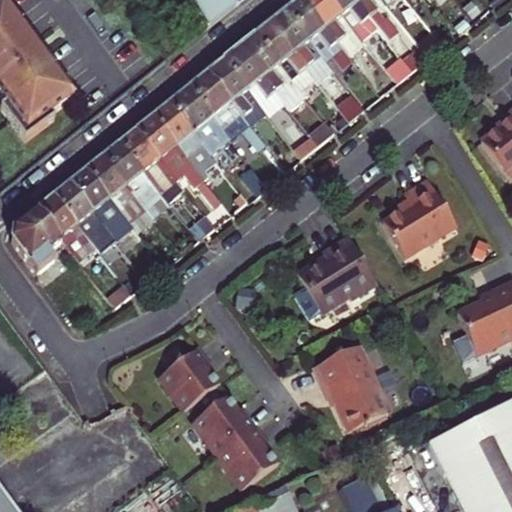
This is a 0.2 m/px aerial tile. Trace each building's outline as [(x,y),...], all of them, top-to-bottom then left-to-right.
[(208,30),(239,6),(235,0),(202,0),(194,6),(208,30)] [(358,41),(353,35),(326,0),(304,0),(303,1),(337,47),(347,60),(363,47),(358,41)] [(326,0),(353,35),(369,22),(351,0),(326,0)] [(380,14),(385,10),(377,0),(351,0),(369,22),(374,28),(387,45),(399,36),(393,28),(392,29),(380,14)] [(377,0),(385,10),(396,0),(377,0)] [(347,60),(337,47),(303,1),(286,15),(321,60),(333,76),(336,79),(343,74),(354,88),(362,97),(371,90),(347,60)] [(0,99),(6,107),(0,111),(24,144),(54,122),(50,117),(75,100),(45,59),(37,58),(34,53),(31,50),(32,42),(3,2),(0,3),(0,99)] [(393,28),(397,25),(385,10),(380,14),(392,29),(393,28)] [(333,76),(321,60),(286,15),(272,26),(306,72),(315,84),(318,88),(333,76)] [(374,28),(369,22),(353,35),(358,41),(374,28)] [(460,38),(468,32),(461,23),(452,30),(460,38)] [(291,85),(306,72),(272,26),(255,39),(291,85)] [(166,62),(178,54),(162,28),(150,35),(166,62)] [(449,34),(438,43),(444,51),(455,42),(449,34)] [(438,43),(433,37),(417,49),(420,52),(429,63),(444,51),(438,43)] [(297,93),(291,85),(255,39),(241,51),(275,96),(281,105),(297,93)] [(281,105),(275,96),(241,51),(224,64),(259,109),(266,118),(267,120),(283,108),(281,105)] [(425,66),(429,63),(420,52),(415,55),(425,66)] [(412,76),(403,65),(395,55),(379,67),(397,89),(412,76)] [(412,76),(425,66),(415,55),(403,65),(412,76)] [(266,118),(259,109),(224,64),(209,77),(243,121),(251,131),(266,118)] [(300,96),(315,84),(306,72),(291,85),(297,93),(300,96)] [(347,94),(354,88),(343,74),(336,79),(347,94)] [(251,131),(243,121),(209,77),(189,92),(224,137),(230,144),(241,135),(258,157),(266,150),(251,131)] [(339,114),(349,106),(332,83),(321,91),(339,114)] [(371,109),(381,101),(371,90),(362,97),(371,109)] [(230,144),(224,137),(189,92),(169,108),(205,152),(210,160),(230,144)] [(210,160),(205,152),(169,108),(153,121),(188,166),(199,178),(215,165),(210,160)] [(511,112),(506,117),(510,122),(497,131),(481,144),(511,183),(511,112)] [(497,131),(510,122),(506,117),(493,127),(497,131)] [(341,133),(349,126),(343,120),(335,125),(341,133)] [(136,135),(176,185),(184,180),(194,192),(197,190),(207,202),(214,197),(199,178),(188,166),(153,121),(136,135)] [(318,152),(334,138),(324,126),(308,139),(318,152)] [(161,199),(176,185),(136,135),(120,147),(161,199)] [(168,208),(161,199),(120,147),(103,161),(153,223),(169,209),(168,208)] [(153,224),(153,223),(103,161),(87,174),(134,232),(138,237),(153,224)] [(258,200),(268,192),(252,172),(241,180),(258,200)] [(117,245),(134,232),(87,174),(70,187),(103,228),(106,232),(117,245)] [(405,261),(456,230),(428,184),(405,199),(407,203),(411,208),(401,214),(383,226),(405,261)] [(177,201),(184,195),(176,185),(161,199),(168,208),(177,201)] [(86,241),(103,228),(70,187),(53,200),(86,241)] [(214,212),(222,206),(214,197),(207,202),(214,212)] [(89,245),(86,241),(53,200),(36,214),(61,246),(77,265),(94,251),(89,245)] [(190,234),(198,227),(177,201),(168,208),(169,209),(190,234)] [(397,209),(401,214),(411,208),(407,203),(397,209)] [(48,256),(61,246),(36,214),(6,238),(36,278),(55,265),(48,256)] [(199,245),(214,232),(205,221),(198,227),(190,234),(199,245)] [(98,238),(106,232),(103,228),(86,241),(89,245),(98,238)] [(123,272),(132,265),(117,245),(106,232),(98,238),(123,272)] [(352,305),(378,289),(349,242),(323,259),(325,262),(298,279),(322,319),(350,301),(352,305)] [(482,267),(490,248),(478,243),(470,261),(482,267)] [(476,360),(511,343),(511,285),(492,296),(494,300),(480,306),(457,317),(476,360)] [(239,290),(236,312),(253,314),(256,292),(239,290)] [(115,313),(131,299),(124,291),(108,305),(115,313)] [(478,302),(480,306),(494,300),(492,296),(478,302)] [(348,436),(390,417),(359,350),(314,372),(326,399),(330,397),(335,408),(348,436)] [(184,415),(220,389),(204,367),(207,365),(198,352),(175,369),(175,370),(159,382),(184,415)] [(335,408),(330,397),(326,399),(332,410),(335,408)] [(229,400),(193,427),(217,460),(256,431),(247,419),(245,421),(229,400)] [(511,511),(511,405),(428,448),(459,511),(511,511)] [(265,444),(256,431),(217,460),(242,493),(278,466),(263,445),(265,444)] [(349,511),(378,511),(367,487),(343,497),(349,511)] [(293,511),(283,490),(257,503),(260,511),(293,511)] [(0,511),(13,511),(0,493),(0,511)] [(260,511),(257,503),(238,511),(260,511)]
